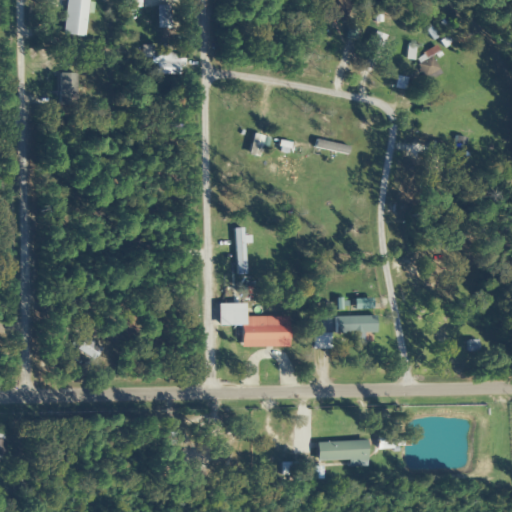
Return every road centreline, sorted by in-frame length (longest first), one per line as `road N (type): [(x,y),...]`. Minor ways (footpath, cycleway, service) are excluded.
road 1 (residential): [(511,362),(0,372)]
road 2 (residential): [(384,367),(374,149),(359,129),(201,89)]
road 3 (residential): [(186,372),(201,0)]
road 4 (residential): [(8,372),(2,0)]
